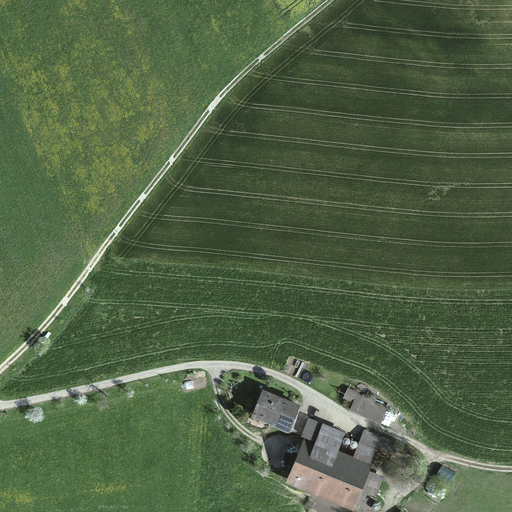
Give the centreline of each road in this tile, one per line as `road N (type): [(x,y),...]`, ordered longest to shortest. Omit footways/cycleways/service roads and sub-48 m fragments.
road 1 (track): [(0,371),(34,339),(248,64),(328,0)]
road 2 (track): [(511,469),(448,458),(395,433)]
